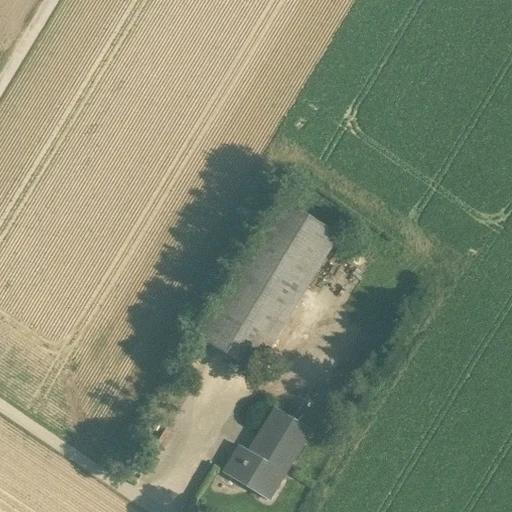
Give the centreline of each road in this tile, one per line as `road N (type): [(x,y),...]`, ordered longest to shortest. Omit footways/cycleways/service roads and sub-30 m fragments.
road 1 (track): [(158,511),(231,392),(267,410),(358,264)]
road 2 (track): [(0,407),(156,511)]
